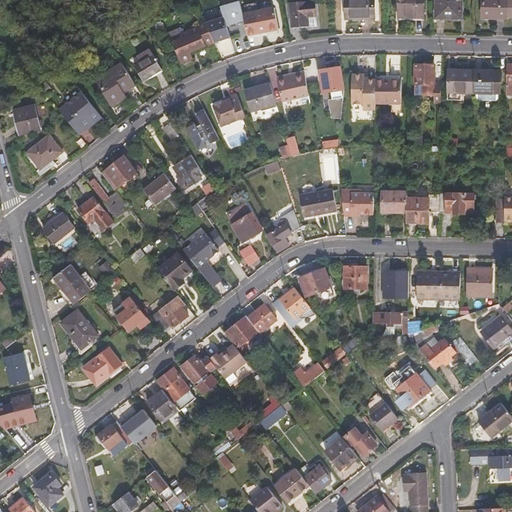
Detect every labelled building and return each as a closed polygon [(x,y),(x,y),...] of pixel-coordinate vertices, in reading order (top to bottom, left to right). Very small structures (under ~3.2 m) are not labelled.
[(346,0),(346,20),(374,20),(374,0),(346,0)] [(400,0),(400,18),(425,19),(424,0),(400,0)] [(446,0),(446,19),(470,19),(470,0),(446,0)] [(482,0),(482,19),(508,20),(508,19),(511,18),(511,0),(508,0),(482,0)] [(292,5),(294,28),(316,25),(315,17),(317,17),(316,2),(292,5)] [(225,18),(227,26),(238,23),(238,26),(244,24),(242,15),(238,3),(222,8),(225,18)] [(244,18),(248,38),(278,31),(274,11),(244,18)] [(207,24),(216,44),(231,39),(227,26),(225,18),(207,24)] [(183,35),(184,39),(173,44),(182,65),(194,60),(192,54),(191,51),(205,45),(207,48),(216,45),(216,44),(207,24),(183,35)] [(205,45),(191,51),(192,54),(207,48),(205,45)] [(134,68),(141,82),(160,72),(152,58),(134,68)] [(98,81),(115,107),(121,103),(118,99),(125,95),(136,88),(123,65),(98,81)] [(417,65),(417,95),(436,96),(436,102),(443,102),(443,84),(437,83),(437,66),(417,65)] [(318,70),(321,93),(330,92),(331,99),(328,100),(330,117),(341,118),(343,91),(341,68),(318,70)] [(452,70),(452,93),(476,93),(475,77),(476,71),(452,70)] [(475,77),(476,93),(486,94),(502,94),(503,71),(476,71),(475,77)] [(280,78),(281,82),(306,78),(306,74),(280,78)] [(377,105),(377,80),(365,80),(365,75),(353,75),(353,105),(365,105),(365,111),(377,111),(377,105)] [(281,82),(285,103),(310,99),(306,78),(281,82)] [(377,80),(377,105),(402,105),(403,81),(377,80)] [(233,86),(236,95),(242,93),(239,84),(233,86)] [(246,93),(251,112),(276,106),(271,84),(261,86),(261,89),(246,93)] [(83,93),(60,110),(79,135),(95,122),(95,123),(99,120),(102,118),(83,93)] [(125,95),(118,99),(121,103),(127,99),(125,95)] [(212,106),(219,128),(244,121),(236,96),(230,98),(230,101),(212,106)] [(17,111),(22,134),(41,130),(36,107),(17,111)] [(190,128),(187,130),(191,136),(192,135),(193,137),(192,138),(198,151),(207,147),(208,149),(214,146),(213,143),(220,140),(204,110),(196,115),(201,126),(197,128),(193,123),(190,126),(190,128)] [(164,128),(172,140),(178,135),(171,124),(164,128)] [(49,137),(30,152),(41,168),(62,152),(49,137)] [(77,143),(83,150),(86,147),(81,140),(77,143)] [(293,140),(285,142),(289,157),(297,155),(293,140)] [(339,141),(323,143),(324,149),(338,146),(339,141)] [(104,175),(114,188),(118,185),(119,186),(138,171),(125,154),(106,169),(107,172),(104,175)] [(175,166),(183,178),(179,181),(185,189),(197,181),(202,187),(209,182),(191,155),(175,166)] [(145,189),(156,203),(176,187),(165,173),(145,189)] [(90,183),(106,203),(110,199),(95,180),(90,183)] [(300,194),(302,214),(318,212),(318,214),(335,212),(333,191),(300,194)] [(106,203),(118,219),(130,208),(118,193),(110,199),(106,203)] [(363,193),(342,193),(345,218),(353,218),(353,214),(360,214),(360,217),(375,217),(376,197),(363,197),(363,193)] [(385,193),(385,212),(408,212),(408,199),(408,193),(385,193)] [(442,199),(442,213),(468,214),(468,212),(476,212),(475,195),(442,194),(442,199)] [(79,210),(90,223),(94,220),(102,231),(113,222),(94,198),(79,210)] [(408,199),(408,212),(408,222),(432,223),(432,213),(442,213),(442,199),(408,199)] [(499,201),(498,224),(507,224),(507,222),(507,201),(499,201)] [(227,216),(244,241),(263,230),(246,204),(227,216)] [(279,227),(267,235),(273,243),(281,238),(299,226),(292,209),(280,217),(281,219),(278,222),(279,227)] [(43,228),(54,243),(75,228),(64,213),(43,228)] [(206,234),(185,250),(189,256),(213,287),(221,281),(204,259),(208,256),(210,258),(219,251),(206,234)] [(281,238),(273,243),(276,249),(284,243),(281,238)] [(242,252),(251,265),(260,258),(252,245),(242,252)] [(157,269),(173,290),(184,282),(181,279),(191,271),(178,254),(157,269)] [(99,268),(106,277),(114,271),(107,262),(99,268)] [(54,278),(68,296),(73,292),(83,284),(85,283),(70,264),(54,278)] [(345,266),(345,287),(353,288),(353,292),(361,293),(361,287),(368,288),(368,267),(345,266)] [(388,271),(388,284),(409,284),(410,269),(401,269),(400,272),(388,271)] [(468,269),(468,296),(493,296),(493,269),(468,269)] [(304,275),(309,295),(329,290),(324,270),(304,275)] [(461,298),(462,274),(443,273),(443,275),(433,275),(433,273),(418,273),(418,297),(427,297),(428,299),(452,300),(453,297),(461,298)] [(83,284),(73,292),(78,299),(88,291),(83,284)] [(297,287),(275,304),(291,325),(302,318),(309,319),(310,317),(317,314),(297,287)] [(119,314),(117,315),(129,330),(137,325),(140,328),(149,321),(145,316),(150,313),(135,294),(123,302),(127,308),(119,314)] [(178,296),(152,316),(165,332),(171,327),(173,328),(189,316),(182,308),(185,305),(178,296)] [(115,309),(119,314),(127,308),(123,302),(115,309)] [(249,317),(260,331),(261,332),(278,319),(266,304),(249,317)] [(503,308),(507,313),(511,309),(511,308),(509,304),(503,308)] [(63,322),(83,349),(100,336),(79,309),(63,322)] [(381,313),(381,324),(388,324),(387,328),(398,329),(398,324),(408,325),(409,323),(409,314),(396,313),(390,313),(381,313)] [(228,331),(240,346),(260,331),(249,317),(248,316),(228,331)] [(511,319),(511,318),(505,322),(486,337),(497,352),(511,340),(511,319)] [(408,325),(408,335),(425,330),(422,321),(409,323),(408,325)] [(408,335),(435,370),(444,363),(447,365),(453,360),(451,358),(457,353),(447,340),(432,350),(429,345),(424,347),(417,338),(435,331),(434,327),(425,330),(408,335)] [(12,334),(2,342),(7,349),(17,341),(12,334)] [(108,336),(99,344),(101,348),(111,340),(108,336)] [(212,359),(214,362),(219,368),(226,377),(231,384),(238,378),(234,373),(239,369),(249,362),(235,345),(224,353),(221,355),(219,353),(212,359)] [(343,346),(325,361),(329,366),(347,352),(343,346)] [(85,369),(97,385),(110,375),(109,373),(119,365),(121,363),(110,349),(85,369)] [(6,359),(14,386),(31,382),(24,358),(23,355),(6,359)] [(197,355),(184,365),(207,395),(220,385),(211,374),(219,368),(214,362),(212,359),(209,355),(201,361),(197,355)] [(24,358),(31,382),(35,380),(29,356),(24,358)] [(297,374),(307,387),(324,374),(326,371),(320,364),(307,374),(303,369),(297,374)] [(119,365),(109,373),(110,375),(112,378),(123,369),(119,365)] [(157,382),(163,390),(164,391),(165,390),(176,402),(191,390),(181,377),(182,376),(175,367),(157,382)] [(413,368),(403,375),(407,380),(417,372),(413,368)] [(403,375),(399,378),(393,383),(395,386),(396,386),(402,394),(398,397),(405,407),(409,404),(410,406),(430,390),(429,388),(436,383),(426,369),(419,375),(417,372),(407,380),(403,375)] [(393,387),(395,386),(393,383),(399,378),(394,372),(386,378),(393,387)] [(279,400),(283,405),(288,401),(305,388),(300,382),(278,399),(279,400)] [(149,402),(163,420),(178,408),(164,391),(163,390),(149,402)] [(366,405),(384,429),(399,419),(379,392),(375,395),(377,397),(366,405)] [(0,407),(0,421),(6,430),(39,422),(33,397),(15,400),(15,404),(0,407)] [(279,400),(267,409),(272,415),(282,406),(283,405),(279,400)] [(283,405),(288,412),(293,408),(288,401),(283,405)] [(511,415),(502,403),(481,420),(488,429),(494,425),(500,432),(511,422),(511,415)] [(271,415),(261,423),(266,428),(274,422),(273,420),(275,418),(277,420),(287,412),(282,406),(272,415),(271,415)] [(257,417),(261,423),(271,415),(272,415),(267,409),(257,417)] [(131,429),(144,445),(157,435),(144,418),(140,422),(131,429)] [(104,439),(111,450),(112,449),(115,453),(132,439),(117,420),(99,434),(104,439)] [(138,420),(130,427),(131,429),(140,422),(138,420)] [(488,429),(494,437),(500,432),(494,425),(488,429)] [(232,431),(239,440),(250,432),(246,428),(240,432),(238,434),(234,429),(232,431)] [(344,437),(350,445),(354,442),(364,454),(378,444),(368,431),(362,435),(356,428),(344,437)] [(326,450),(341,469),(359,456),(350,445),(344,437),(326,450)] [(216,450),(220,455),(224,451),(221,447),(216,450)] [(511,455),(511,448),(471,450),(472,464),(483,464),(483,460),(490,460),(491,469),(494,469),(499,473),(500,481),(511,479),(511,475),(511,472),(511,455)] [(146,472),(149,476),(157,470),(153,466),(146,472)] [(305,478),(310,485),(313,488),(317,493),(333,481),(321,466),(305,478)] [(161,471),(172,488),(173,488),(179,483),(167,467),(161,471)] [(298,469),(276,486),(289,502),(310,485),(305,478),(298,469)] [(148,476),(173,508),(181,501),(157,470),(149,476),(148,476)] [(33,487),(48,507),(63,496),(57,488),(60,485),(51,473),(33,487)] [(411,492),(413,507),(412,511),(430,511),(428,473),(412,474),(411,476),(405,476),(406,492),(411,492)] [(175,490),(182,500),(188,495),(181,485),(175,490)] [(250,499),(260,511),(269,511),(275,508),(277,511),(283,506),(268,486),(250,499)] [(126,493),(111,505),(116,511),(120,508),(123,511),(128,511),(138,505),(133,498),(131,499),(126,493)] [(13,506),(17,511),(39,511),(26,496),(13,506)] [(383,496),(380,499),(389,511),(392,508),(383,496)] [(359,511),(389,511),(380,499),(378,497),(359,511)] [(140,511),(150,511),(158,507),(153,501),(140,511)]
